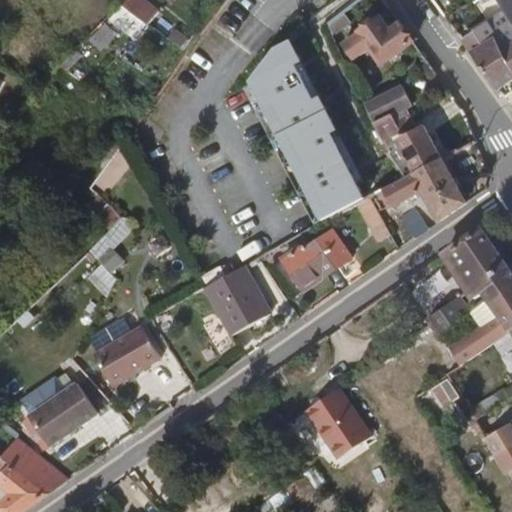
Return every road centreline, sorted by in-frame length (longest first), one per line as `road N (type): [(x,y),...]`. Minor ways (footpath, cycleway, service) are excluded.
road 1 (unclassified): [(57,511),(445,232),(511,196)]
road 2 (tertiary): [(511,156),(411,0)]
